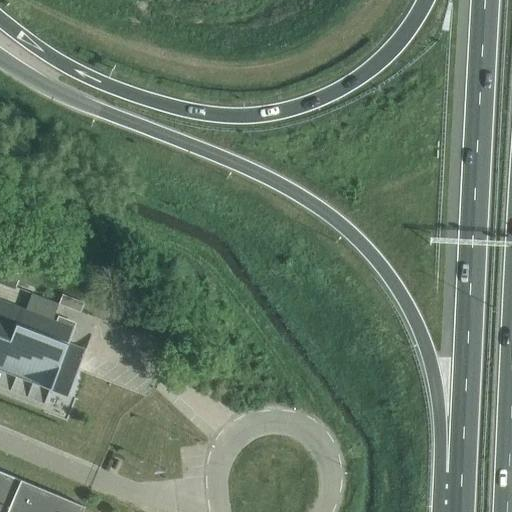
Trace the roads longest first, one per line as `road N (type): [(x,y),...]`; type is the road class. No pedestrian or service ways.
road 1 (motorway): [(0,57),(90,108),(283,185),(362,244),(410,309),(460,472)]
road 2 (motorway): [(425,0),(395,46),(353,80),(303,103),(245,114),(164,104),(96,80),(0,18)]
road 3 (motorway): [(488,0),(460,472)]
road 4 (unclassified): [(323,511),(334,484),(324,442),(284,420),(262,422),(229,444),(220,463),(221,497)]
road 5 (unknown): [(221,497),(141,481),(0,428)]
